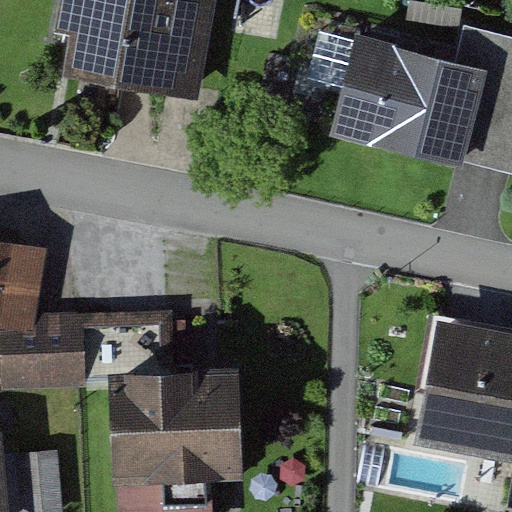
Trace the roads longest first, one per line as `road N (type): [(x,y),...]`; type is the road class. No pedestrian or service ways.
road 1 (residential): [(0,168),(344,234)]
road 2 (residential): [(344,234),(336,511)]
road 3 (residential): [(344,234),(511,269)]
